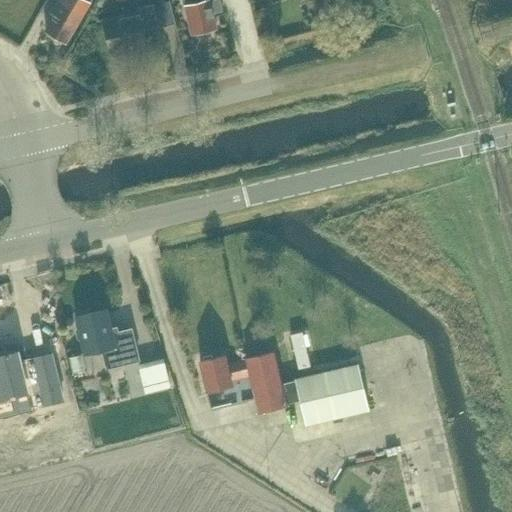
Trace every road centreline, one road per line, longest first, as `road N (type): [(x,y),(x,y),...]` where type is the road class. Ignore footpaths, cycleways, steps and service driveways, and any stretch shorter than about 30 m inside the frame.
road 1 (unclassified): [(46,243),(511,133)]
road 2 (unclassified): [(22,143),(421,52)]
